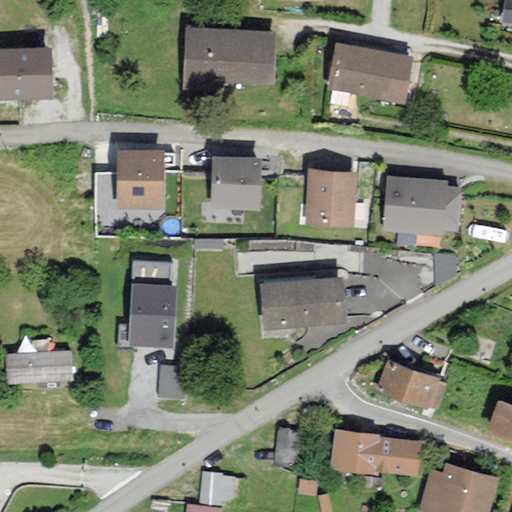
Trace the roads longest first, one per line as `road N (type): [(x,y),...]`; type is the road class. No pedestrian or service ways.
road 1 (residential): [(511,173),(378,148),(186,132),(0,137)]
road 2 (tertiary): [(324,373),(107,511)]
road 3 (tertiary): [(511,269),(324,373)]
road 4 (residential): [(511,457),(372,411),(324,373)]
